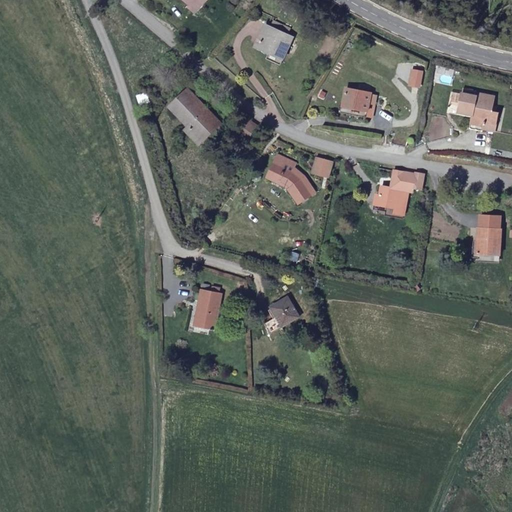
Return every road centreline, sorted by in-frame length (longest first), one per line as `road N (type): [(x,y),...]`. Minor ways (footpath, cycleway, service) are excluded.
road 1 (residential): [(122,0),(222,92),(274,123),(354,151),(511,178)]
road 2 (unclassified): [(84,0),(166,243),(245,272)]
road 3 (track): [(155,213),(145,511)]
road 4 (secondary): [(344,0),(448,46),(511,62)]
road 5 (track): [(511,377),(460,440),(432,511)]
